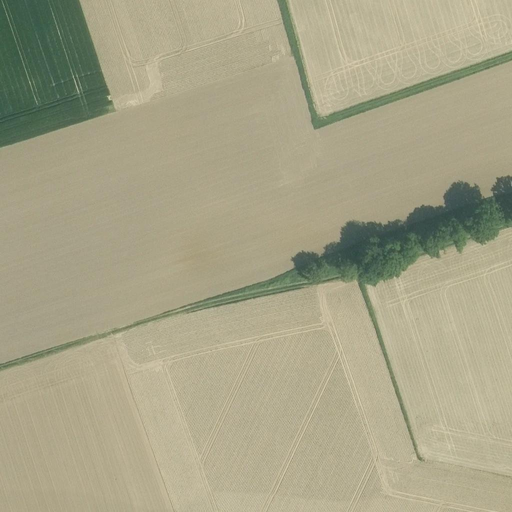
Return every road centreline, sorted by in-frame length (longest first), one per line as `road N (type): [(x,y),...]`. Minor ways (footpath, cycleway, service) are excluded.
road 1 (track): [(0,368),(511,219)]
road 2 (track): [(274,0),(309,123),(511,54)]
